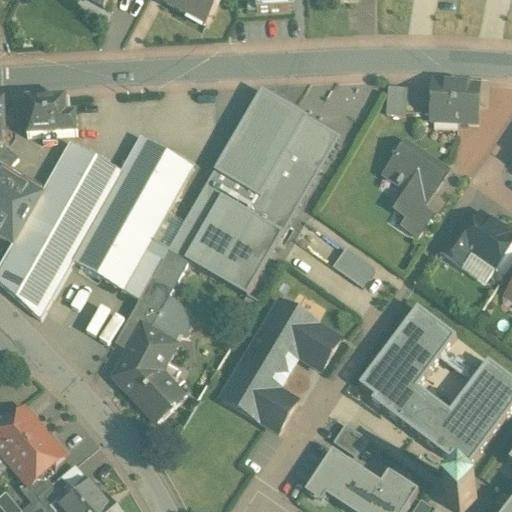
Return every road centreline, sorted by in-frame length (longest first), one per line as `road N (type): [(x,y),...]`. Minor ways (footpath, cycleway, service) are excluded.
road 1 (tertiary): [(0,81),(418,60),(511,68)]
road 2 (residential): [(260,506),(325,399),(406,290)]
road 3 (residential): [(165,511),(129,450),(23,335)]
